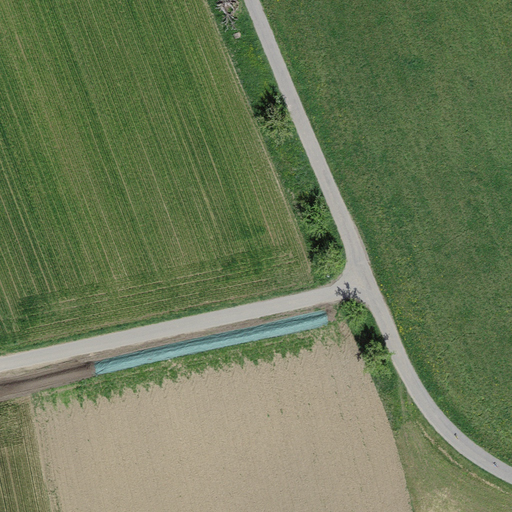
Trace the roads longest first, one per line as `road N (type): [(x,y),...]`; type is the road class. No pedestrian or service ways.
road 1 (residential): [(0,365),(369,284)]
road 2 (residential): [(259,0),(369,284)]
road 3 (track): [(511,475),(454,438),(409,377)]
